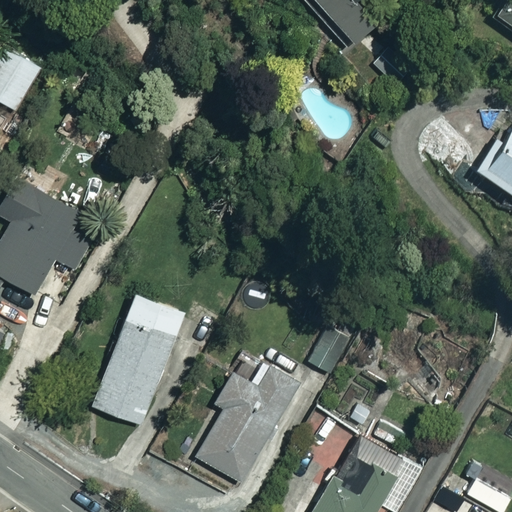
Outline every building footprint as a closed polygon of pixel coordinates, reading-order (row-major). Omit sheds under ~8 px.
[(298,0),(339,48),(396,0),(298,0)] [(511,0),(500,0),(492,11),(511,25),(511,0)] [(37,68),(0,47),(0,99),(15,108),(37,68)] [(511,122),(508,120),(474,168),(511,194),(511,122)] [(30,291),(49,256),(73,269),(100,218),(8,169),(0,184),(0,214),(9,219),(0,234),(0,332),(24,287),(30,291)] [(179,308),(130,290),(88,403),(138,421),(179,308)] [(346,336),(324,323),(305,357),(327,370),(346,336)] [(294,377),(263,360),(251,382),(227,369),(211,398),(219,403),(192,453),(239,478),(294,377)] [(307,511),(394,511),(419,467),(352,430),(307,511)]
